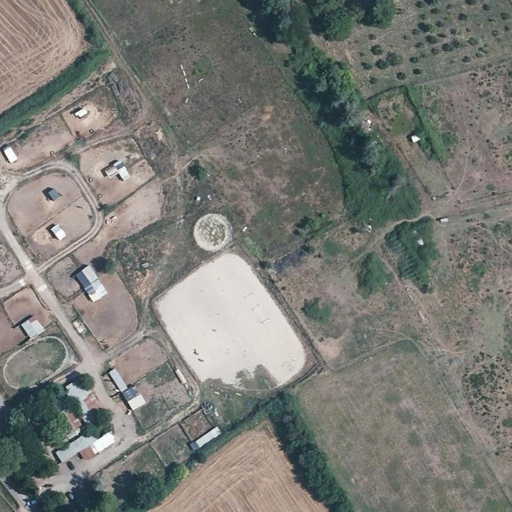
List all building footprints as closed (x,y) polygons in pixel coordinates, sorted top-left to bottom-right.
[(10,163),(17,159),(10,146),(3,150),(10,163)] [(120,160),(113,164),(124,181),(131,177),(120,160)] [(48,191),(51,201),(60,198),(56,188),(48,191)] [(58,241),(66,236),(57,223),(50,227),(58,241)] [(93,303),(107,293),(89,265),(75,274),(93,303)] [(30,339),(44,330),(35,315),(21,324),(30,339)] [(120,393),(127,389),(115,368),(109,372),(120,393)] [(66,391),(88,426),(106,414),(91,392),(81,398),(73,386),(66,391)] [(131,410),(145,405),(142,395),(127,400),(131,410)] [(50,406),(71,437),(83,430),(62,398),(50,406)] [(200,447),(221,433),(217,427),(196,441),(200,447)] [(91,430),(56,452),(62,462),(79,451),(84,459),(94,452),(89,445),(97,439),(91,430)]
